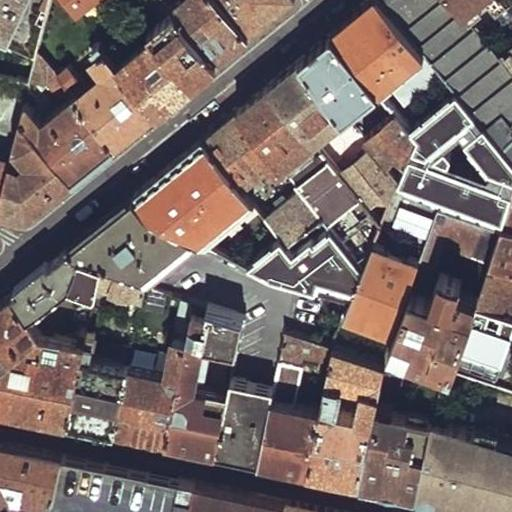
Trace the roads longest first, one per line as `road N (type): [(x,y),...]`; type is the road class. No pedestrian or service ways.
road 1 (residential): [(0,424),(418,511)]
road 2 (residential): [(20,244),(319,4)]
